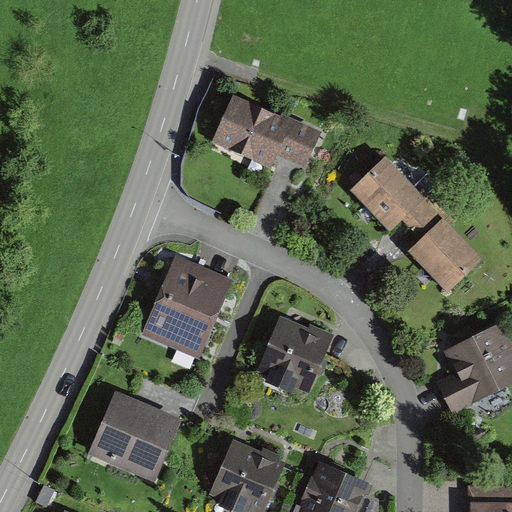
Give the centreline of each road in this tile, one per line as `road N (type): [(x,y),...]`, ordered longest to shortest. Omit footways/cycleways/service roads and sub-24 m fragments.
road 1 (residential): [(408,511),(409,420),(397,377),(348,301),(308,275),(138,202)]
road 2 (tertiary): [(138,202),(0,507)]
road 3 (track): [(502,175),(260,78)]
road 4 (tertiary): [(197,0),(138,202)]
